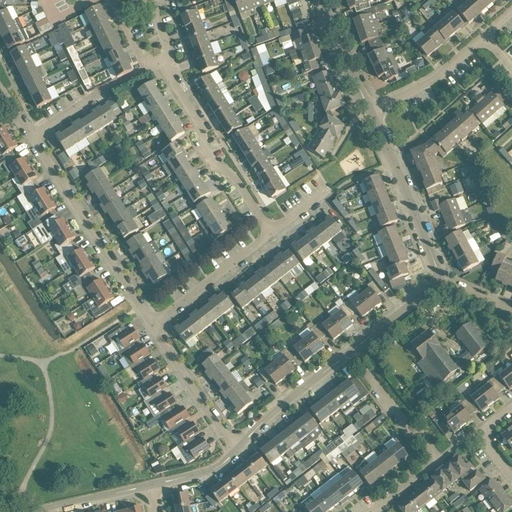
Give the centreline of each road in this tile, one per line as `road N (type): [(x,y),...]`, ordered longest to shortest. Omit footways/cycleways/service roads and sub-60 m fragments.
road 1 (residential): [(151,324),(38,142)]
road 2 (residential): [(270,233),(203,138),(168,57)]
road 3 (residential): [(237,449),(151,324)]
road 4 (residential): [(151,324),(270,233)]
road 5 (residential): [(237,449),(349,351)]
road 6 (residential): [(270,233),(332,183),(393,162)]
road 7 (residential): [(370,111),(432,80),(486,35)]
road 8 (residential): [(438,458),(349,351)]
road 9 (residential): [(38,142),(45,126),(145,69)]
road 10 (residential): [(438,279),(393,162)]
road 11 (residential): [(370,111),(322,0)]
